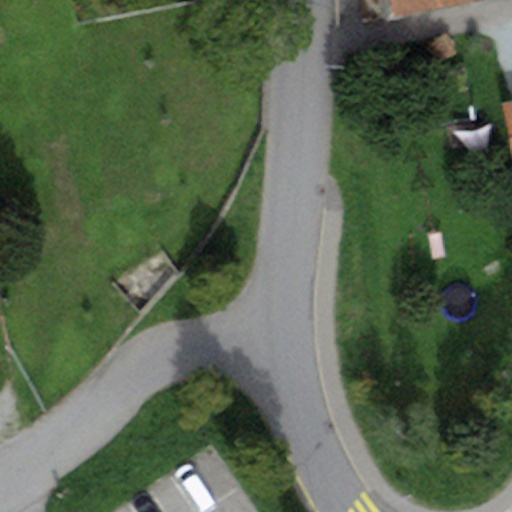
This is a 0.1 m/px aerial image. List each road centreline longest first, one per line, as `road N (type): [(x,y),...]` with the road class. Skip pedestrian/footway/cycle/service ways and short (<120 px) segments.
road 1 (residential): [(303,0),(306,77),(286,349)]
road 2 (residential): [(286,349),(186,350),(153,364),(0,489)]
road 3 (residential): [(286,349),(306,431),(346,511)]
